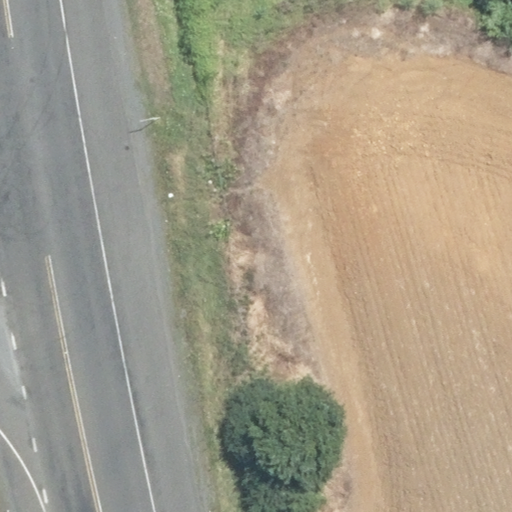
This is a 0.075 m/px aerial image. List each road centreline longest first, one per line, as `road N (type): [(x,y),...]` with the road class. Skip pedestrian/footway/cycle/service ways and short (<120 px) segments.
road 1 (secondary): [(105,511),(39,191)]
road 2 (secondary): [(39,191),(8,0)]
